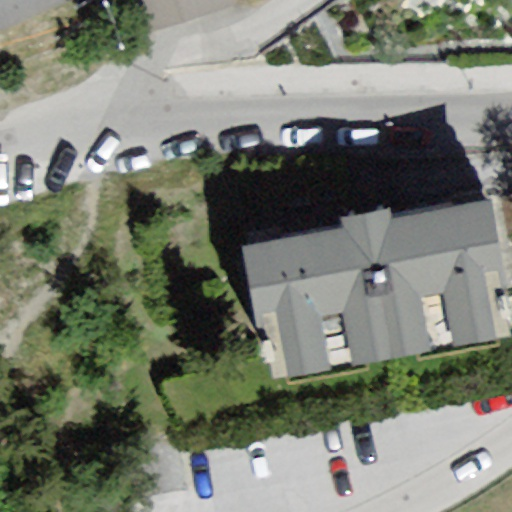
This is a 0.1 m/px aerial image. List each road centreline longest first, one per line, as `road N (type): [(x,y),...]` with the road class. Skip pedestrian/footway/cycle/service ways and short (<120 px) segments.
road 1 (residential): [(511,113),(177,112),(0,144)]
road 2 (residential): [(511,441),(390,511)]
